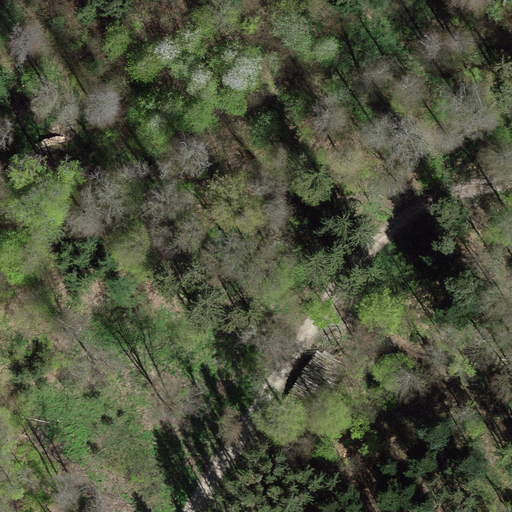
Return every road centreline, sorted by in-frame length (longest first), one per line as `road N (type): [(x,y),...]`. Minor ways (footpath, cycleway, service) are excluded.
road 1 (track): [(418,199),(362,256),(191,511)]
road 2 (track): [(0,167),(136,170)]
